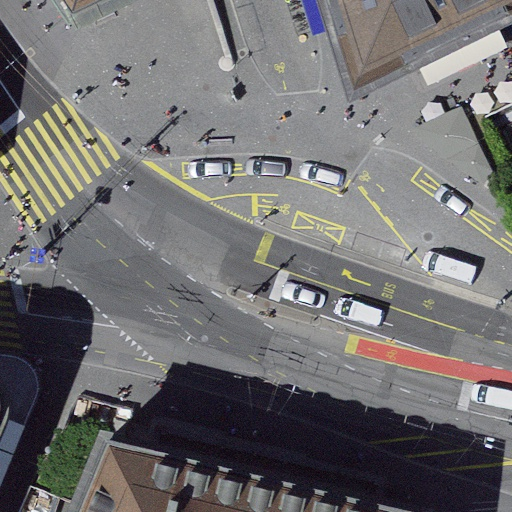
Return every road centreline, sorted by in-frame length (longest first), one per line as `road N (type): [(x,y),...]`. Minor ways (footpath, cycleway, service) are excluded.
road 1 (residential): [(511,279),(398,211),(365,167),(314,124),(258,0)]
road 2 (primary): [(0,71),(60,155),(133,234),(254,321)]
road 3 (primary): [(254,321),(370,374),(511,412)]
road 4 (primary): [(0,300),(254,321)]
